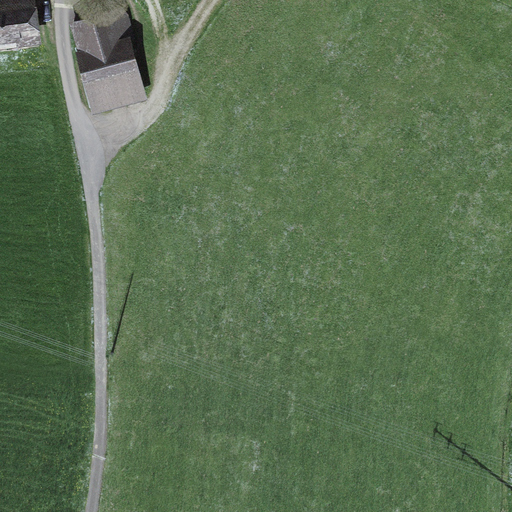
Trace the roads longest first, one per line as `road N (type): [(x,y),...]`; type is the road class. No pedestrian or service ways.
road 1 (track): [(63,0),(99,261),(100,435),(91,511)]
road 2 (track): [(208,0),(153,103),(84,152)]
